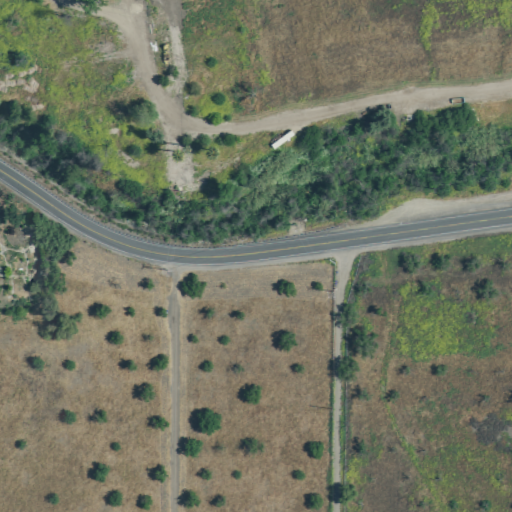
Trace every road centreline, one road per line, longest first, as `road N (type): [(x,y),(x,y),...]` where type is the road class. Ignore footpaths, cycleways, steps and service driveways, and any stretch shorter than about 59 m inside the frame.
road 1 (primary): [(511,205),(239,243),(154,242),(82,213),(0,159)]
road 2 (residential): [(170,511),(173,243)]
